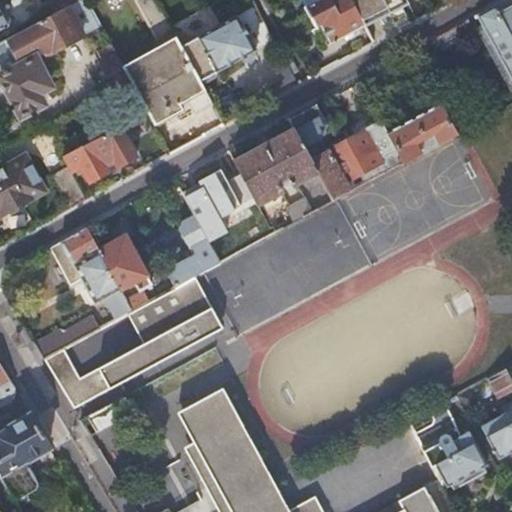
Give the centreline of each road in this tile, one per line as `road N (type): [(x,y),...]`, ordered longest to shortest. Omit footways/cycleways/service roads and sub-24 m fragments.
road 1 (residential): [(0,259),(478,0)]
road 2 (residential): [(38,401),(104,511)]
